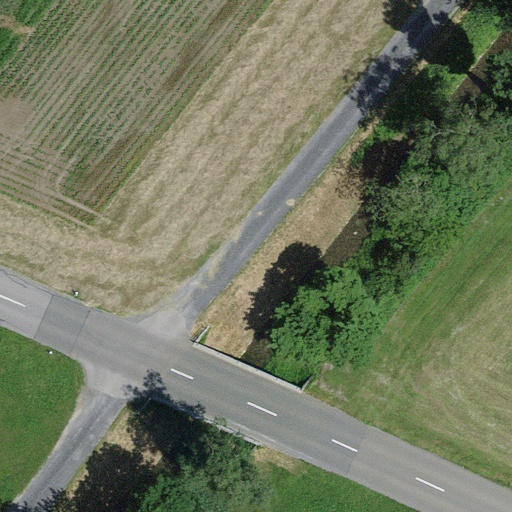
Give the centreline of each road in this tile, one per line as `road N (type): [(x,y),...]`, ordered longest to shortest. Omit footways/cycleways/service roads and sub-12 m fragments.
road 1 (track): [(443,0),(31,511)]
road 2 (tertiary): [(0,296),(482,511)]
